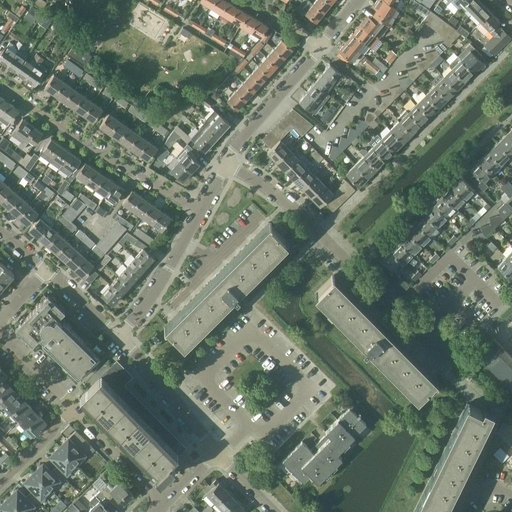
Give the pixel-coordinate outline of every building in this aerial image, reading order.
[(13,11),(16,13),(19,16),(24,9),(29,2),(26,0),(23,0),(19,7),(17,5),(13,11)] [(32,0),(32,2),(43,8),(47,2),(43,0),(32,0)] [(208,10),(211,6),(214,0),(201,0),(201,1),(208,5),(205,8),(208,10)] [(214,0),(211,6),(221,12),(228,1),(226,0),(214,0)] [(327,0),(315,0),(313,3),(324,12),(331,3),(327,0)] [(377,9),(374,13),(390,25),(390,24),(400,9),(395,6),(385,0),(377,0),(376,0),(374,4),(374,5),(373,7),(377,9)] [(413,0),(411,5),(426,15),(429,10),(414,0),(413,0)] [(464,5),(472,13),(482,3),(479,0),(467,0),(460,8),(464,5)] [(221,12),(231,19),(238,7),(228,1),(221,12)] [(324,12),(313,3),(305,13),(316,22),(324,12)] [(472,13),(481,22),(491,11),(482,3),(472,13)] [(31,5),(25,15),(33,20),(39,10),(31,5)] [(238,28),(240,25),(248,13),(238,7),(231,19),(236,22),(233,25),(238,28)] [(173,8),(170,12),(183,20),(185,16),(173,8)] [(423,21),(428,24),(435,14),(431,10),(423,21)] [(39,19),(48,25),(54,17),(45,11),(39,19)] [(491,11),(481,22),(494,35),(485,45),(493,53),(510,36),(502,28),(501,29),(496,24),(499,20),(491,11)] [(248,35),(250,31),(257,18),(248,13),(240,25),(246,28),(243,32),(248,35)] [(368,17),(361,25),(378,39),(390,25),(374,13),(373,14),(374,15),(371,19),(368,17)] [(428,24),(433,28),(440,18),(435,14),(428,24)] [(458,20),(452,15),(448,20),(455,25),(458,20)] [(10,17),(6,23),(10,25),(14,19),(10,17)] [(62,22),(56,18),(53,22),(59,26),(62,22)] [(188,22),(197,28),(200,24),(190,18),(188,22)] [(257,18),(250,31),(260,37),(268,25),(257,18)] [(433,28),(438,32),(445,21),(440,18),(433,28)] [(445,21),(438,32),(443,36),(451,25),(445,21)] [(10,25),(6,23),(2,29),(5,32),(10,25)] [(200,24),(197,28),(204,32),(207,28),(200,24)] [(361,25),(354,34),(370,47),(370,46),(371,47),(378,39),(361,25)] [(443,36),(445,42),(448,45),(461,33),(456,30),(451,25),(443,36)] [(460,25),(456,30),(461,33),(465,37),(469,32),(460,25)] [(192,33),(184,28),(183,27),(180,32),(189,38),(192,33)] [(263,37),(267,39),(268,40),(272,33),(270,32),(272,28),(270,27),(263,37)] [(414,32),(407,27),(402,35),(409,40),(414,32)] [(83,32),(68,54),(86,65),(92,56),(84,50),(92,38),(83,32)] [(354,34),(347,42),(364,56),(364,55),(364,54),(370,47),(354,34)] [(217,40),(227,47),(231,41),(229,40),(228,41),(220,36),(217,40)] [(255,47),(259,50),(264,44),(263,44),(267,39),(263,37),(260,41),(255,47)] [(229,51),(236,55),(240,48),(231,43),(235,41),(235,40),(232,38),(231,41),(227,47),(230,49),(229,51)] [(15,52),(18,49),(22,43),(18,40),(15,45),(10,42),(0,55),(0,62),(1,63),(3,63),(6,66),(16,52),(15,52)] [(282,40),(274,48),(284,57),(292,49),(282,40)] [(364,56),(347,42),(340,51),(352,61),(357,56),(361,59),(364,56)] [(434,45),(436,50),(440,54),(448,45),(445,42),(434,45)] [(247,56),(250,58),(253,55),(254,56),(259,50),(255,47),(250,53),(247,56)] [(241,58),(243,56),(246,52),(240,48),(236,55),(241,58)] [(274,48),(266,57),(277,66),(284,57),(274,48)] [(392,50),(384,59),(390,64),(397,54),(392,50)] [(426,54),(427,60),(431,63),(440,54),(436,50),(426,54)] [(470,50),(461,59),(474,72),(483,63),(470,50)] [(6,66),(16,72),(25,59),(16,52),(6,66)] [(16,72),(25,79),(40,56),(36,53),(32,59),(33,59),(30,63),(25,59),(16,72)] [(40,56),(25,79),(34,85),(43,72),(38,68),(44,59),(40,56)] [(243,67),(248,61),(250,58),(247,56),(239,64),(243,67)] [(266,57),(258,66),(269,75),(277,66),(266,57)] [(372,62),(379,68),(384,72),(388,67),(376,57),(372,62)] [(379,68),(372,62),(367,58),(364,63),(375,73),(379,68)] [(63,64),(71,70),(75,64),(67,59),(63,64)] [(461,59),(453,67),(465,81),(474,72),(461,59)] [(417,62),(418,68),(422,72),(431,63),(427,60),(417,62)] [(235,69),(232,72),(235,75),(238,72),(238,73),(243,67),(239,64),(239,65),(235,62),(232,65),(235,68),(234,69),(235,69)] [(330,63),(322,73),(333,82),(337,77),(342,81),(346,76),(330,63)] [(75,64),(71,70),(80,76),(84,70),(75,64)] [(258,66),(251,74),(261,83),(269,75),(258,66)] [(453,67),(444,76),(456,89),(465,81),(453,67)] [(408,71),(410,77),(413,80),(422,72),(418,68),(408,71)] [(83,78),(91,84),(95,78),(86,72),(83,78)] [(229,75),(224,80),(228,84),(233,78),(235,75),(232,72),(230,75),(229,75)] [(322,73),(314,82),(325,91),(326,91),(333,82),(322,73)] [(45,87),(54,93),(63,80),(54,74),(45,87)] [(251,74),(243,83),(253,92),(261,83),(251,74)] [(444,76),(435,85),(448,98),(456,89),(444,76)] [(399,79),(401,85),(404,89),(413,80),(410,77),(399,79)] [(95,78),(91,84),(99,89),(103,84),(95,78)] [(54,93),(64,100),(73,87),(63,80),(54,93)] [(228,84),(224,80),(219,86),(223,89),(228,84)] [(314,82),(307,92),(322,104),(330,95),(326,91),(325,91),(314,82)] [(243,83),(236,91),(246,100),(253,92),(243,83)] [(390,88),(392,94),(396,98),(404,89),(401,85),(390,88)] [(435,85),(426,94),(439,107),(448,98),(435,85)] [(102,92),(111,98),(115,92),(106,86),(102,92)] [(64,100),(74,107),(83,94),(73,87),(64,100)] [(349,87),(345,92),(350,95),(353,90),(349,87)] [(246,100),(236,91),(228,100),(238,109),(246,100)] [(197,92),(194,96),(200,100),(203,95),(197,92)] [(322,104),(307,92),(299,101),(315,114),(322,104)] [(350,95),(345,92),(342,96),(346,100),(350,95)] [(74,107),(84,114),(93,101),(83,94),(74,107)] [(381,97),(383,103),(387,107),(396,98),(392,94),(381,97)] [(426,94),(417,102),(430,115),(439,107),(426,94)] [(203,95),(200,100),(208,106),(211,101),(203,95)] [(0,112),(1,114),(9,102),(0,96),(0,112)] [(116,101),(124,107),(128,102),(120,96),(116,101)] [(93,101),(84,114),(94,121),(103,108),(93,101)] [(9,102),(1,114),(11,121),(19,109),(9,102)] [(185,108),(190,113),(195,108),(189,102),(185,108)] [(417,102),(408,111),(421,124),(430,115),(417,102)] [(383,103),(374,112),(377,116),(387,107),(383,103)] [(128,110),(136,115),(140,109),(132,104),(128,110)] [(332,104),(328,109),(333,113),(337,108),(332,104)] [(174,111),(166,106),(161,112),(169,117),(174,111)] [(294,108),(289,113),(298,122),(304,116),(294,108)] [(140,109),(136,115),(144,121),(148,115),(140,109)] [(333,113),(328,109),(325,114),(329,117),(333,113)] [(397,118),(399,120),(400,120),(412,133),(421,124),(408,111),(408,112),(406,109),(397,118)] [(207,120),(221,133),(230,123),(219,114),(214,110),(206,119),(207,120)] [(368,110),(365,121),(369,124),(377,116),(374,112),(368,110)] [(100,125),(109,132),(118,119),(109,112),(100,125)] [(293,126),(294,126),(298,122),(289,113),(284,117),(293,126)] [(314,124),(304,116),(298,122),(307,131),(314,124)] [(280,121),(289,131),(293,126),(284,117),(280,121)] [(18,146),(33,125),(23,118),(11,134),(21,141),(18,146)] [(147,124),(155,129),(160,123),(151,118),(147,124)] [(109,132),(119,139),(128,126),(118,119),(109,132)] [(359,119),(356,129),(360,133),(369,124),(365,121),(359,119)] [(207,120),(199,129),(213,142),(221,133),(207,120)] [(400,120),(399,120),(390,129),(403,142),(412,133),(400,120)] [(275,126),(285,135),(289,131),(280,121),(275,126)] [(307,131),(298,122),(294,126),(303,135),(307,131)] [(160,123),(155,129),(164,135),(168,129),(160,123)] [(33,125),(18,146),(23,149),(29,140),(35,144),(43,132),(33,125)] [(173,130),(174,131),(184,141),(187,143),(192,138),(177,125),(173,130)] [(119,139),(129,146),(138,133),(128,126),(119,139)] [(285,135),(275,126),(271,130),(280,139),(285,135)] [(350,128),(347,138),(351,142),(360,133),(356,129),(350,128)] [(213,142),(199,129),(200,130),(191,139),(205,151),(213,142)] [(390,129),(382,138),(394,151),(403,142),(390,129)] [(280,139),(271,130),(267,134),(276,144),(280,139)] [(184,141),(174,131),(170,136),(180,145),(184,141)] [(129,146),(139,153),(148,140),(138,133),(129,146)] [(276,161),(289,148),(280,139),(276,144),(267,134),(262,138),(271,148),(267,152),(276,161)] [(368,142),(373,146),(385,159),(394,151),(382,138),(381,138),(377,134),(368,142)] [(511,139),(506,134),(497,142),(510,155),(511,153),(511,139)] [(0,140),(0,147),(11,156),(15,151),(7,145),(10,141),(3,136),(0,140)] [(341,136),(339,147),(342,151),(351,142),(347,138),(341,136)] [(40,154),(50,161),(61,145),(51,138),(40,154)] [(148,140),(139,153),(149,160),(158,147),(148,140)] [(497,142),(489,151),(501,164),(510,155),(497,142)] [(179,160),(191,172),(200,162),(195,158),(199,154),(187,143),(175,157),(179,160)] [(50,161),(59,168),(71,151),(61,145),(50,161)] [(342,151),(339,147),(333,145),(329,156),(333,160),(342,151)] [(156,156),(161,161),(169,152),(163,146),(156,156)] [(360,151),(364,155),(377,168),(385,159),(373,146),(368,151),(365,148),(361,149),(360,151)] [(276,161),(285,170),(301,154),(297,150),(294,153),(289,148),(276,161)] [(311,155),(315,158),(319,153),(316,150),(311,155)] [(11,156),(25,166),(32,156),(27,152),(23,157),(15,151),(11,156)] [(71,151),(59,168),(69,175),(81,159),(71,151)] [(489,151),(479,160),(492,173),(501,164),(489,151)] [(32,156),(25,166),(29,170),(39,156),(34,153),(32,156)] [(319,153),(315,158),(318,162),(323,157),(319,153)] [(285,170),(294,179),(307,166),(298,157),(301,154),(285,170)] [(364,155),(355,164),(368,177),(377,168),(364,155)] [(8,156),(3,162),(11,168),(15,162),(8,156)] [(191,172),(179,160),(170,169),(183,181),(191,172)] [(492,173),(479,160),(471,168),(484,181),(492,173)] [(76,175),(86,181),(95,168),(85,162),(76,175)] [(294,179),(302,187),(315,175),(319,171),(310,163),(307,166),(294,179)] [(368,177),(355,164),(346,173),(359,186),(368,177)] [(15,171),(22,177),(27,171),(19,165),(15,171)] [(86,181),(96,188),(105,175),(95,168),(86,181)] [(27,171),(22,177),(30,182),(35,177),(27,171)] [(42,179),(48,184),(52,178),(46,174),(42,179)] [(96,188),(105,195),(114,182),(105,175),(96,188)] [(302,187),(311,196),(324,184),(315,175),(302,187)] [(453,186),(466,200),(475,190),(462,177),(453,186)] [(33,185),(41,191),(45,185),(38,179),(33,185)] [(62,194),(66,189),(70,183),(65,179),(57,190),(62,194)] [(355,189),(346,180),(342,185),(351,194),(355,189)] [(0,183),(0,199),(1,201),(12,189),(3,181),(0,183)] [(114,182),(105,195),(116,202),(125,189),(114,182)] [(324,202),(328,198),(333,193),(342,203),(346,198),(337,189),(333,193),(324,184),(311,196),(320,205),(324,202)] [(500,187),(505,192),(509,189),(504,184),(500,187)] [(45,185),(41,191),(49,197),(53,191),(45,185)] [(351,194),(342,185),(337,189),(346,198),(351,194)] [(444,195),(457,208),(466,200),(453,186),(444,195)] [(1,201),(10,209),(20,197),(12,189),(1,201)] [(66,189),(62,194),(70,200),(74,195),(66,189)] [(123,203),(132,209),(141,196),(132,190),(123,203)] [(81,193),(78,197),(85,203),(89,198),(81,193)] [(342,203),(333,193),(328,198),(337,207),(342,203)] [(54,200),(62,207),(66,202),(59,195),(54,200)] [(448,218),(450,220),(459,211),(457,209),(457,208),(444,195),(440,199),(438,197),(433,202),(435,204),(448,218)] [(132,209),(142,216),(151,203),(141,196),(132,209)] [(10,209),(19,216),(29,205),(20,197),(10,209)] [(87,204),(85,203),(78,197),(77,197),(74,201),(82,209),(87,204)] [(95,202),(89,198),(85,203),(87,204),(91,208),(95,202)] [(337,207),(328,198),(324,202),(333,211),(337,207)] [(82,209),(74,201),(70,205),(79,213),(82,209)] [(142,216),(152,223),(161,210),(151,203),(142,216)] [(498,209),(499,215),(504,219),(511,210),(504,203),(498,209)] [(426,213),(439,226),(448,218),(435,204),(426,213)] [(29,205),(19,216),(28,225),(39,213),(29,205)] [(79,213),(70,205),(66,209),(75,217),(79,213)] [(95,210),(103,216),(107,211),(99,205),(95,210)] [(75,217),(66,209),(62,213),(70,220),(71,222),(75,217)] [(161,210),(152,223),(162,230),(172,217),(161,210)] [(65,225),(70,220),(62,213),(58,218),(65,225)] [(418,224),(432,237),(441,228),(439,227),(439,226),(426,213),(427,215),(418,224)] [(114,219),(117,221),(122,224),(126,219),(118,214),(114,219)] [(489,218),(491,224),(495,228),(504,219),(499,215),(489,218)] [(39,237),(50,225),(40,217),(30,229),(29,231),(34,235),(35,233),(39,237)] [(134,225),(126,219),(122,224),(127,228),(130,230),(134,225)] [(70,220),(65,225),(73,231),(77,227),(71,222),(70,220)] [(127,228),(122,224),(117,221),(114,225),(123,233),(127,228)] [(269,222),(165,325),(184,345),(288,242),(269,222)] [(409,233),(423,246),(432,237),(418,224),(415,227),(413,225),(408,231),(410,233),(409,233)] [(481,227),(482,233),(486,237),(495,228),(491,224),(481,227)] [(39,237),(48,245),(58,233),(50,225),(39,237)] [(123,233),(114,225),(110,229),(119,237),(123,233)] [(134,232),(142,238),(145,233),(138,227),(134,232)] [(119,237),(110,229),(107,233),(116,241),(119,237)] [(76,234),(83,241),(87,236),(80,230),(76,234)] [(138,239),(127,231),(123,236),(134,244),(138,239)] [(48,245),(57,253),(67,241),(58,233),(48,245)] [(116,241),(107,233),(103,236),(112,245),(116,241)] [(145,233),(142,238),(150,244),(153,239),(145,233)] [(401,242),(414,255),(423,246),(409,233),(406,236),(404,234),(399,239),(401,242)] [(486,237),(482,233),(472,236),(474,243),(482,241),(486,237)] [(87,236),(83,241),(90,247),(94,243),(87,236)] [(112,245),(103,236),(100,240),(109,249),(112,245)] [(109,249),(100,240),(96,244),(105,252),(109,249)] [(57,253),(66,261),(76,249),(67,241),(57,253)] [(112,248),(116,251),(122,245),(118,241),(112,248)] [(487,245),(492,250),(497,246),(492,241),(487,245)] [(392,251),(405,264),(414,255),(401,242),(392,251)] [(105,252),(96,244),(92,249),(101,257),(105,252)] [(144,247),(135,256),(146,266),(155,257),(144,247)] [(66,261),(74,269),(85,257),(76,249),(66,261)] [(393,269),(397,273),(399,275),(402,271),(400,269),(405,264),(392,251),(388,254),(386,252),(381,257),(383,259),(383,260),(384,261),(388,265),(393,269)] [(107,254),(102,260),(106,263),(111,257),(107,254)] [(135,256),(127,266),(138,275),(146,266),(135,256)] [(511,277),(511,261),(506,256),(498,267),(511,278),(511,277)] [(85,257),(74,269),(84,277),(94,265),(85,257)] [(106,263),(102,260),(96,266),(100,270),(106,263)] [(0,261),(0,275),(7,282),(14,274),(0,261)] [(375,269),(379,273),(388,265),(384,261),(375,269)] [(379,273),(384,278),(393,269),(388,265),(379,273)] [(127,266),(119,275),(130,285),(138,275),(127,266)] [(384,278),(388,282),(397,273),(393,269),(384,278)] [(86,279),(90,283),(99,274),(94,270),(86,279)] [(388,282),(392,286),(401,278),(399,275),(397,273),(388,282)] [(437,378),(436,377),(334,274),(315,293),(418,397),(437,378)] [(119,275),(110,284),(121,294),(130,285),(119,275)] [(392,286),(396,291),(405,282),(401,278),(392,286)] [(405,282),(396,291),(401,295),(410,286),(405,282)] [(121,294),(110,284),(102,294),(113,303),(121,294)] [(100,356),(63,320),(61,322),(57,319),(65,311),(48,294),(15,328),(33,344),(40,337),(44,340),(42,342),(78,378),(100,356)] [(511,357),(493,338),(476,355),(511,391),(511,444),(511,445),(511,357)] [(106,361),(85,383),(89,387),(110,365),(106,361)] [(89,387),(81,396),(158,472),(157,473),(161,477),(176,463),(171,458),(183,447),(120,382),(127,375),(114,362),(110,365),(89,387)] [(0,382),(4,379),(4,378),(8,374),(1,367),(0,367),(0,382)] [(0,396),(11,386),(4,379),(0,382),(0,396)] [(0,410),(2,409),(19,393),(11,386),(0,396),(0,404),(1,406),(0,407),(0,410)] [(5,410),(11,415),(26,400),(19,393),(2,409),(4,411),(5,410)] [(15,422),(17,424),(33,407),(26,400),(11,415),(16,421),(15,422)] [(443,511),(491,415),(467,403),(413,511),(443,511)] [(19,424),(25,430),(40,415),(33,407),(17,424),(18,425),(19,424)] [(282,460),(304,482),(311,474),(318,481),(342,458),(337,452),(366,423),(350,407),(326,431),(327,433),(311,449),(302,441),(282,460)] [(40,415),(25,430),(30,435),(29,436),(31,438),(47,422),(40,415)] [(61,432),(65,437),(74,428),(70,423),(61,432)] [(76,430),(59,446),(75,463),(76,462),(84,454),(87,457),(95,449),(76,430)] [(60,463),(55,467),(66,478),(79,465),(76,462),(75,463),(59,446),(51,454),(60,463)] [(500,447),(493,454),(502,463),(509,455),(500,447)] [(4,460),(7,463),(12,459),(8,455),(5,458),(4,460)] [(41,464),(34,472),(53,491),(66,478),(55,467),(50,472),(41,464)] [(34,488),(29,493),(40,503),(53,491),(34,472),(26,479),(34,488)] [(93,483),(100,491),(100,490),(110,500),(115,495),(124,504),(134,494),(120,480),(113,487),(109,482),(107,485),(100,477),(93,483)] [(204,491),(216,503),(228,491),(216,479),(204,491)] [(16,489),(8,497),(23,511),(31,511),(40,503),(29,493),(24,498),(16,489)] [(100,490),(100,491),(90,500),(95,505),(90,510),(91,511),(110,511),(104,506),(110,500),(100,490)] [(216,503),(224,511),(236,500),(228,491),(216,503)] [(7,511),(23,511),(8,497),(0,505),(7,511)] [(62,498),(51,508),(54,511),(56,511),(66,503),(62,498)] [(236,500),(224,511),(241,511),(245,508),(236,500)] [(83,511),(81,510),(74,503),(69,508),(70,511),(71,511),(83,511)]
